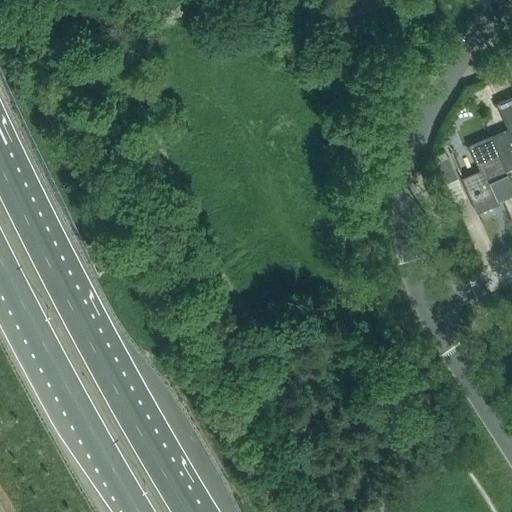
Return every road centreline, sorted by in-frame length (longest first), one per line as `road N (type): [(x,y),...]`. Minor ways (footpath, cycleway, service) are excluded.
road 1 (trunk): [(188,511),(0,163)]
road 2 (tertiary): [(420,306),(396,206),(404,162),(427,103),(504,0)]
road 3 (motorway): [(0,260),(139,511)]
road 4 (tertiary): [(511,452),(420,306)]
